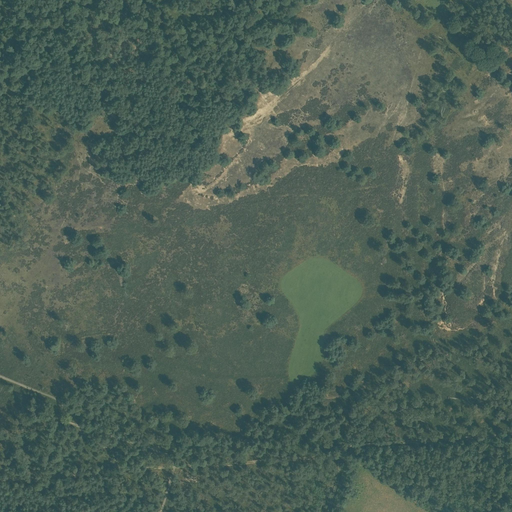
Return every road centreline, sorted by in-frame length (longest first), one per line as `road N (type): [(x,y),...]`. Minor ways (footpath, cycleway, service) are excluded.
road 1 (track): [(0,479),(340,455)]
road 2 (track): [(511,434),(354,444),(340,455)]
